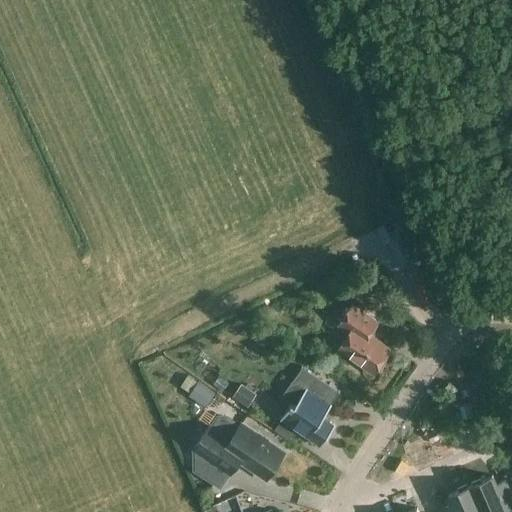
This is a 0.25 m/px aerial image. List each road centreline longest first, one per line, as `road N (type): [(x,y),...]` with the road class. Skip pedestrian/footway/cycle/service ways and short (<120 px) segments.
road 1 (track): [(446,337),(427,323),(385,251),(367,240),(222,304)]
road 2 (residential): [(334,511),(446,337),(511,306)]
road 3 (residential): [(494,451),(337,511)]
